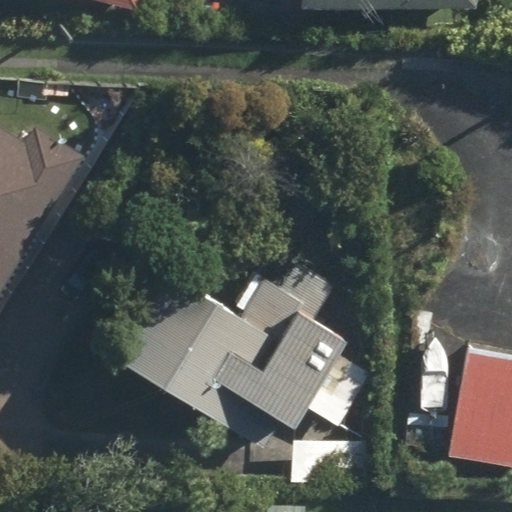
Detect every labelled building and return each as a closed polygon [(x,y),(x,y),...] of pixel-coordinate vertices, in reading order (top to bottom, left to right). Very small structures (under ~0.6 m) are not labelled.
[(84,0),(129,11),(131,0),(84,0)] [(282,0),(282,10),(468,13),(468,0),(282,0)] [(0,285),(77,157),(26,127),(17,142),(0,132),(0,285)] [(151,277),(97,363),(139,392),(253,454),(267,430),(274,434),(328,342),(302,326),(326,286),(259,247),(218,317),(151,277)] [(511,357),(460,348),(439,458),(511,470),(511,357)] [(357,442),(283,440),(282,485),(356,486),(357,442)] [(297,511),(297,504),(218,501),(217,511),(297,511)]
